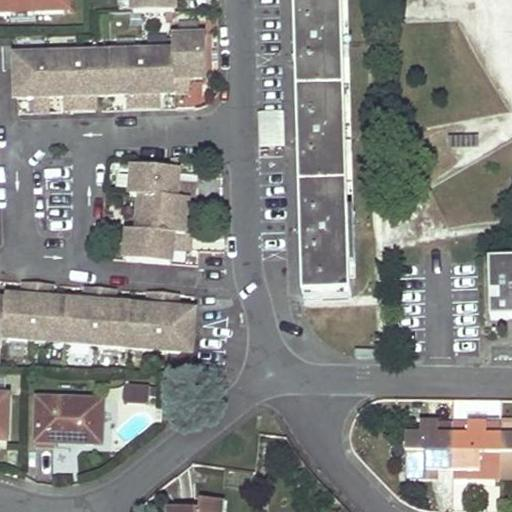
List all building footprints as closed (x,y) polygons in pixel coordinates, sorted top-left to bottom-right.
[(0,0),(0,20),(74,18),(73,0),(0,0)] [(133,0),(134,14),(176,13),(175,0),(133,0)] [(294,0),(303,296),(350,294),(342,0),(294,0)] [(174,53),(13,58),(14,99),(35,99),(35,114),(50,114),(50,98),(65,98),(66,113),(96,112),(95,97),(129,96),(130,112),(160,111),(159,95),(175,95),(191,95),(190,79),(208,79),(207,37),(174,38),(174,53)] [(284,114),(259,114),(260,145),(284,144),(284,114)] [(179,185),(180,170),(178,170),(171,170),(134,167),(132,197),(141,197),(139,233),(128,232),(126,262),(172,265),(173,251),(193,252),(194,237),(187,236),(188,218),(189,201),(198,201),(199,187),(179,185)] [(488,259),(489,285),(493,285),(494,292),(489,292),(490,318),(507,317),(507,313),(511,312),(511,262),(506,263),(505,258),(488,259)] [(199,312),(179,311),(180,296),(150,294),(148,309),(116,306),(117,291),(87,289),(85,304),(53,301),(54,286),(24,284),(23,299),(7,298),(6,303),(0,302),(0,348),(2,349),(3,340),(195,354),(199,312)] [(148,398),(149,389),(124,388),(123,406),(148,407),(148,398)] [(64,444),(100,446),(102,403),(38,400),(37,448),(56,449),(56,444),(56,440),(64,440),(64,444)] [(407,433),(406,471),(439,471),(453,471),(454,434),(454,422),(420,422),(420,433),(407,433)] [(480,472),(501,472),(501,435),(487,434),(487,422),(468,422),(468,434),(454,434),(453,471),(480,472)] [(468,422),(454,422),(454,434),(468,434),(468,422)] [(501,423),(487,422),(487,434),(501,435),(501,423)] [(511,423),(501,423),(501,435),(501,472),(511,472),(511,423)] [(439,471),(406,471),(406,480),(439,480),(439,471)] [(453,471),(453,481),(501,481),(501,472),(480,472),(453,471)] [(511,472),(501,472),(501,481),(511,481),(511,472)] [(220,511),(222,504),(200,502),(198,511),(188,511),(169,510),(168,511),(220,511)]
